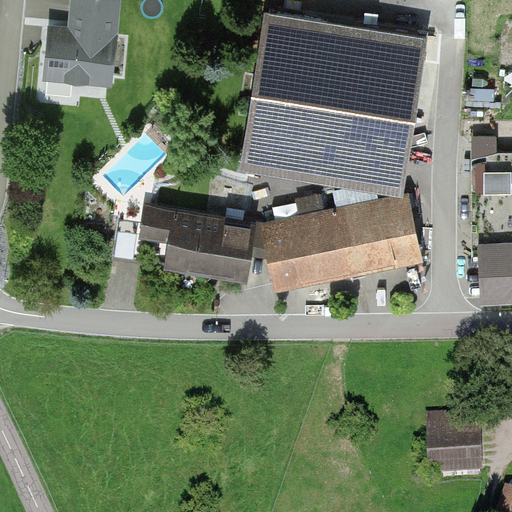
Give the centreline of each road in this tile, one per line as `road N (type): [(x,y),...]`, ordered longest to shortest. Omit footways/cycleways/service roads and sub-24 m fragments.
road 1 (unclassified): [(0,309),(175,331),(511,327)]
road 2 (residential): [(0,162),(15,0)]
